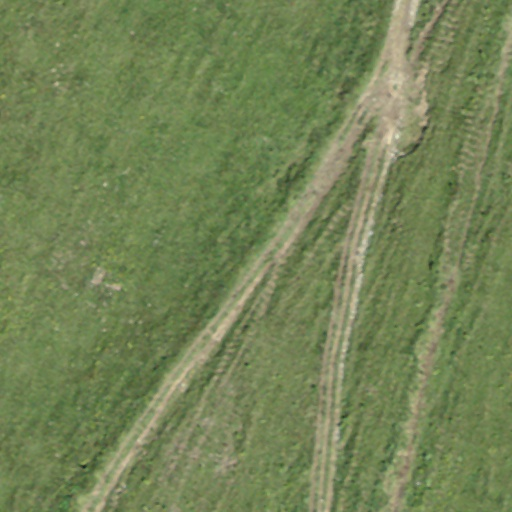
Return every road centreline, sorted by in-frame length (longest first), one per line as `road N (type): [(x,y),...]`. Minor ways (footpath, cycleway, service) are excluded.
road 1 (track): [(381,0),(347,138),(321,511)]
road 2 (track): [(90,511),(226,356),(347,138)]
